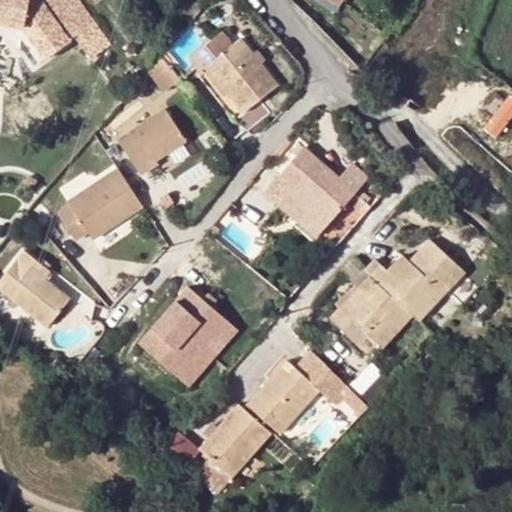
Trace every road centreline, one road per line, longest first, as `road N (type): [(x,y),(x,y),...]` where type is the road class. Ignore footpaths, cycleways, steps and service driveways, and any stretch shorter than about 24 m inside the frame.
road 1 (residential): [(334,72),(112,326)]
road 2 (residential): [(334,72),(405,155),(410,176),(297,307)]
